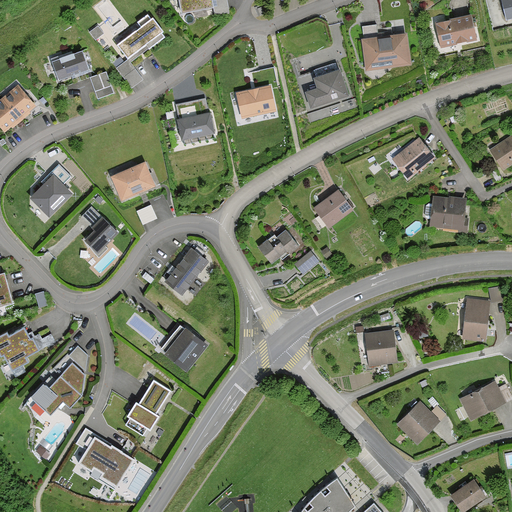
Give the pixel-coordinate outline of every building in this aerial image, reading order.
[(176,0),(179,14),(215,8),(213,0),(176,0)] [(511,0),(497,0),(504,24),(511,21),(511,0)] [(440,47),(478,39),(473,15),(435,23),(440,47)] [(150,17),(115,44),(129,63),(164,36),(150,17)] [(90,31),(104,46),(111,39),(97,25),(90,31)] [(366,71),(412,65),(408,32),(362,38),(366,71)] [(80,52),(51,63),(59,84),(88,72),(80,52)] [(315,89),(303,92),(308,109),(348,98),(340,69),(312,77),(315,89)] [(107,70),(90,78),(100,100),(117,92),(107,70)] [(16,84),(0,97),(0,126),(4,131),(34,104),(16,84)] [(269,84),(235,91),(241,119),(275,112),(269,84)] [(213,110),(176,118),(181,142),(218,134),(213,110)] [(502,172),(511,165),(511,133),(488,149),(502,172)] [(418,138),(395,159),(411,178),(434,157),(418,138)] [(144,160),(108,175),(119,202),(155,187),(144,160)] [(52,174),(29,197),(48,216),(71,193),(52,174)] [(339,190),(312,210),(326,230),(354,210),(339,190)] [(464,201),(430,198),(428,223),(461,227),(464,201)] [(154,202),(138,208),(144,223),(159,217),(154,202)] [(83,240),(100,256),(120,234),(90,206),(81,216),(95,228),(83,240)] [(273,234),(259,246),(272,262),(279,255),(282,259),(298,245),(285,230),(276,237),(273,234)] [(192,247),(167,280),(185,294),(210,261),(192,247)] [(310,251),(295,264),(303,274),(318,261),(310,251)] [(8,284),(4,271),(0,271),(0,304),(12,301),(8,284)] [(298,275),(285,286),(293,296),(306,284),(298,275)] [(503,299),(501,285),(489,287),(492,302),(503,299)] [(467,299),(461,339),(485,343),(491,302),(467,299)] [(23,320),(0,331),(0,360),(7,375),(42,358),(23,320)] [(184,327),(165,353),(186,369),(205,344),(184,327)] [(369,366),(397,363),(394,329),(365,332),(369,366)] [(87,354),(77,345),(54,370),(59,374),(54,380),(48,386),(45,383),(31,398),(50,415),(63,402),(70,408),(82,395),(87,354)] [(472,420),(510,400),(498,378),(460,398),(472,420)] [(168,391),(151,380),(135,405),(152,416),(168,391)] [(396,425),(418,445),(440,420),(418,401),(396,425)] [(152,416),(135,405),(127,419),(150,432),(158,419),(152,416)] [(137,457),(87,425),(75,444),(83,449),(76,461),(118,487),(137,457)] [(50,453),(41,446),(37,451),(47,458),(50,453)] [(347,511),(354,506),(334,477),(317,491),(303,505),(297,511),(347,511)] [(474,478),(450,495),(462,511),(464,511),(487,496),(474,478)] [(381,511),(373,502),(361,511),(381,511)]
